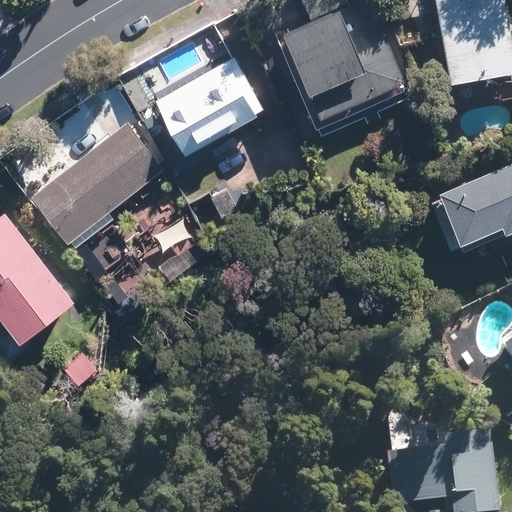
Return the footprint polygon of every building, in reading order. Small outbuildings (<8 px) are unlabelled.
[(367,0),(359,0),(280,35),(325,134),(411,95),(367,0)] [(304,0),(312,15),(345,0),(304,0)] [(511,38),(505,0),(445,0),(458,72),(511,62),(511,38)] [(241,64),(162,110),(184,148),(263,102),(241,64)] [(130,125),(39,199),(73,240),(164,166),(130,125)] [(511,164),(441,196),(463,245),(511,222),(511,164)] [(10,217),(0,226),(0,303),(29,336),(78,292),(10,217)] [(493,427),(393,439),(402,511),(426,511),(502,503),(493,427)]
